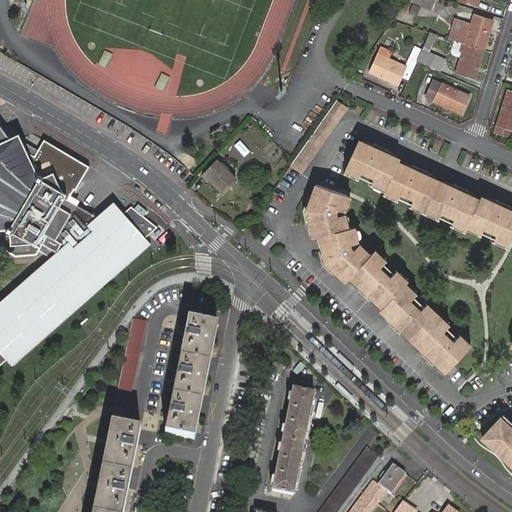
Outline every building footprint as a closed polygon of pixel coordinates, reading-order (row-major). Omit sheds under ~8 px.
[(419,0),(421,1),(420,5),(431,9),(434,0),(433,0),(419,0)] [(407,11),(417,15),(420,6),(411,3),(407,11)] [(452,30),(449,39),(464,44),(484,49),(492,22),(473,15),(471,24),(463,22),(460,33),(452,30)] [(474,80),(484,49),(464,44),(455,73),(474,80)] [(435,55),(422,49),(416,61),(429,67),(435,55)] [(113,69),(117,54),(109,52),(105,66),(113,69)] [(394,74),(408,80),(414,65),(407,62),(405,67),(378,54),(370,72),(391,82),(394,74)] [(441,72),(446,60),(435,55),(429,67),(441,72)] [(433,81),(426,96),(434,100),(433,101),(461,114),(469,97),(442,83),(441,85),(433,81)] [(496,126),(511,130),(511,92),(507,91),(496,126)] [(308,142),(290,167),(291,167),(301,174),(347,109),(337,101),(317,129),(308,142)] [(126,267),(150,241),(146,237),(157,227),(131,206),(124,213),(114,202),(97,216),(79,207),(75,213),(62,206),(70,193),(65,191),(57,172),(47,176),(46,174),(45,174),(44,174),(43,174),(35,154),(32,155),(30,150),(23,153),(21,149),(28,146),(27,144),(26,142),(24,140),(23,139),(20,138),(18,137),(16,135),(6,125),(6,124),(4,126),(3,123),(1,122),(0,121),(0,227),(8,228),(9,229),(10,229),(11,230),(11,241),(33,241),(38,243),(39,242),(42,244),(38,249),(50,257),(13,290),(52,332),(126,267)] [(511,130),(496,126),(494,133),(511,138),(511,136),(511,130)] [(28,137),(26,131),(21,133),(16,135),(18,137),(20,138),(23,139),(28,137)] [(76,158),(44,139),(40,145),(28,137),(23,139),(24,140),(26,142),(27,144),(28,146),(21,149),(23,153),(30,150),(32,155),(35,154),(43,174),(44,174),(45,174),(46,174),(47,176),(57,172),(65,191),(70,193),(87,166),(76,158)] [(455,189),(431,178),(413,169),(398,162),(399,159),(391,155),(374,147),(360,140),(346,169),(348,170),(358,175),(360,176),(363,171),(376,177),(373,182),(386,188),(385,192),(386,192),(396,197),(399,198),(400,195),(413,201),(411,205),(413,205),(424,211),(428,212),(438,217),(440,218),(442,215),(454,221),(453,224),(455,225),(465,230),(467,231),(468,227),(480,233),(482,234),(484,228),(497,234),(494,240),(497,240),(507,246),(509,247),(511,240),(511,211),(496,205),(482,198),(480,201),(473,197),(455,189)] [(376,143),(374,147),(391,155),(393,152),(376,143)] [(205,173),(224,192),(237,178),(218,160),(205,173)] [(413,169),(431,178),(432,175),(415,166),(413,169)] [(372,186),(385,192),(386,188),(373,182),(371,185),(372,186)] [(379,268),(383,263),(371,252),(369,255),(367,257),(357,247),(355,246),(354,245),(354,243),(351,233),(350,228),(349,228),(345,229),(343,219),(342,214),(342,211),(342,208),(347,194),(316,184),(311,199),(307,210),(307,211),(309,220),(310,228),(312,236),(318,234),(318,236),(320,244),(322,252),(324,263),(324,264),(332,270),(333,271),(345,282),(349,278),(360,289),(369,297),(381,308),(379,311),(391,322),(399,330),(424,354),(432,362),(445,373),(466,351),(455,339),(452,343),(442,333),(445,330),(423,307),(419,311),(409,302),(413,297),(402,287),(402,286),(404,284),(399,279),(393,273),(389,277),(385,273),(379,268)] [(457,186),(455,189),(473,197),(474,194),(457,186)] [(351,196),(347,194),(342,208),(346,209),(351,196)] [(511,207),(498,201),(496,205),(511,211),(511,207)] [(423,213),(424,211),(413,205),(412,208),(423,213)] [(478,236),(480,233),(468,227),(467,231),(478,236)] [(506,249),(507,246),(497,240),(495,244),(506,249)] [(358,244),(355,246),(357,247),(367,257),(369,255),(358,245),(358,244)] [(371,252),(383,263),(385,261),(374,250),(371,252)] [(330,273),(332,270),(324,264),(324,263),(322,266),(330,273)] [(395,271),(393,273),(399,279),(404,284),(406,282),(395,271)] [(415,295),(404,284),(402,286),(402,287),(413,297),(415,295)] [(367,300),(369,297),(360,289),(358,292),(367,300)] [(12,367),(52,332),(13,290),(0,301),(0,366),(6,360),(12,367)] [(425,304),(423,307),(445,330),(448,326),(425,304)] [(138,311),(132,340),(145,342),(151,314),(138,311)] [(192,320),(169,435),(198,440),(221,327),(192,320)] [(396,333),(399,330),(391,322),(388,325),(396,333)] [(458,336),(455,339),(466,351),(470,347),(458,336)] [(130,353),(120,405),(132,408),(142,356),(130,353)] [(429,365),(432,362),(424,354),(421,357),(429,365)] [(284,366),(274,362),(270,372),(280,376),(284,366)] [(284,434),(282,446),(279,446),(278,452),(280,452),(275,478),(272,478),(271,484),(274,485),(273,491),(294,495),(314,393),(293,389),(292,395),(289,395),(288,401),(290,402),(285,428),(282,428),(281,433),(284,434)] [(511,420),(503,412),(500,415),(511,425),(511,424),(511,420)] [(511,424),(511,425),(500,415),(482,435),(511,463),(511,424)] [(116,424),(98,511),(128,511),(145,429),(116,424)] [(338,511),(380,456),(368,447),(319,511),(338,511)] [(370,511),(386,491),(391,495),(406,475),(393,464),(378,485),(373,481),(350,511),(370,511)] [(417,511),(404,503),(396,511),(456,511),(449,506),(444,511),(417,511)]
